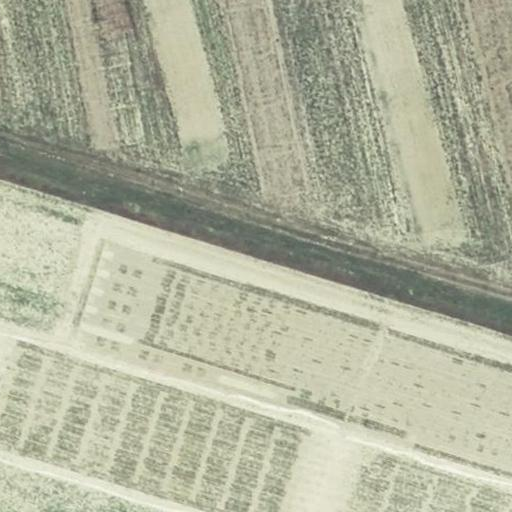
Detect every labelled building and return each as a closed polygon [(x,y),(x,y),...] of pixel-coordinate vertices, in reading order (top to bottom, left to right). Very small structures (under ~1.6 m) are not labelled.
[(47,0),(32,4),(40,39),(72,32),(64,0),(47,0)] [(355,5),(321,8),(325,44),(359,40),(355,5)] [(446,19),(456,54),(491,44),(480,9),(446,19)] [(225,21),(182,27),(186,58),(229,52),(225,21)] [(329,62),(338,97),(372,89),(363,54),(329,62)] [(459,67),(467,104),(501,96),(492,59),(459,67)] [(196,106),(239,101),(236,71),(193,75),(196,106)] [(46,78),(49,113),(85,110),(82,75),(46,78)] [(376,110),(341,117),(348,153),(384,146),(376,110)] [(479,157),(511,148),(511,143),(503,113),(470,123),(479,157)] [(209,157),(251,147),(243,117),(202,127),(209,157)] [(354,170),(362,207),(396,200),(388,163),(354,170)] [(511,163),(484,167),(488,202),(511,199),(511,163)] [(511,214),(495,217),(499,253),(511,251),(511,214)]
